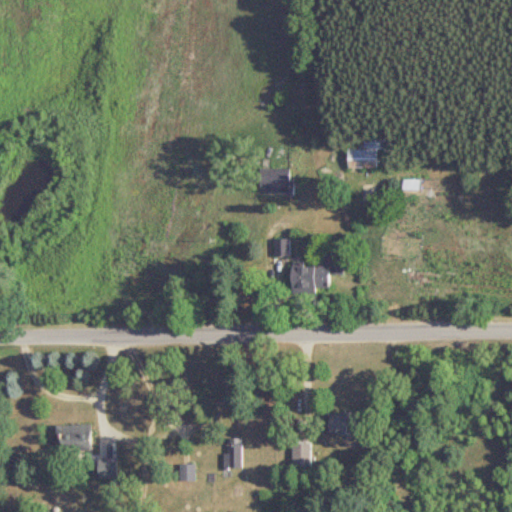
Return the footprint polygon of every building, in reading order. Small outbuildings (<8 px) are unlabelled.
[(379,139),(348,139),(348,169),(379,169),(379,139)] [(290,168),(261,168),(261,192),(290,192),(290,168)] [(330,267),(292,267),(292,294),(318,294),(318,289),(330,289),(330,267)] [(357,413),(330,413),(330,436),(357,436),(357,413)] [(58,425),(58,451),(91,451),(91,425),(58,425)] [(243,468),(243,438),(227,438),(227,468),(243,468)] [(117,477),(117,459),(99,459),(99,477),(117,477)] [(197,464),(182,464),(182,481),(197,481),(197,464)]
